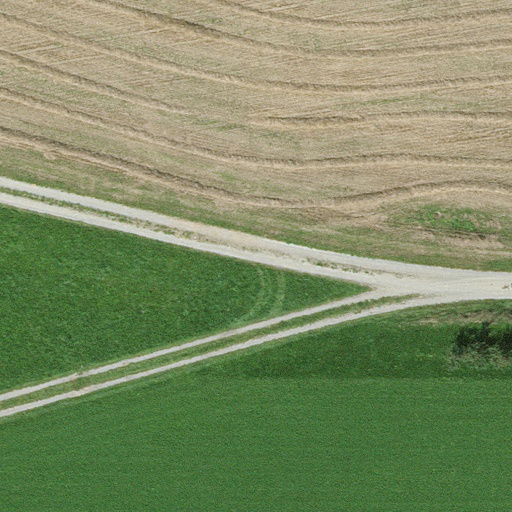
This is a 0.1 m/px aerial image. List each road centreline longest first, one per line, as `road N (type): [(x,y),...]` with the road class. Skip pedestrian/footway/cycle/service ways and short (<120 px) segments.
road 1 (track): [(455,278),(0,406)]
road 2 (track): [(0,181),(455,278)]
